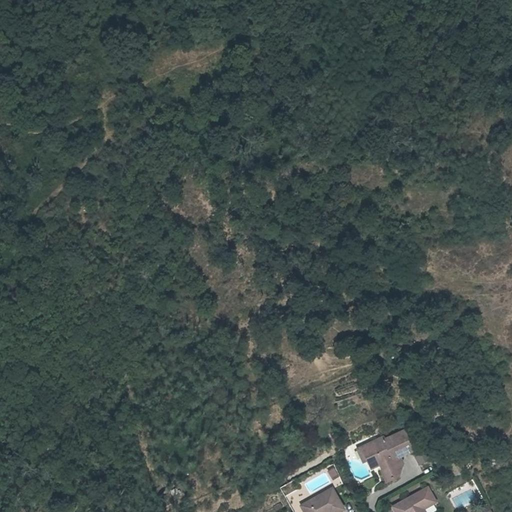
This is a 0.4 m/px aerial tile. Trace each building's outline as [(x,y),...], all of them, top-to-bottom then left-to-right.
[(372,458),(375,466),(379,474),(389,469),(391,473),(389,476),(394,488),(406,482),(408,479),(406,475),(410,472),(411,470),(408,463),(422,457),(413,437),(393,445),(393,446),(389,449),(371,456),(372,458)] [(369,468),(375,466),(372,458),(371,456),(389,449),(393,446),(393,445),(391,441),(363,453),(369,468)] [(326,471),(331,479),(337,475),(333,468),(326,471)] [(435,491),(422,498),(429,511),(430,511),(443,505),(435,491)] [(348,511),(338,493),(307,510),(308,511),(348,511)] [(400,511),(429,511),(422,498),(400,510),(400,511)]
